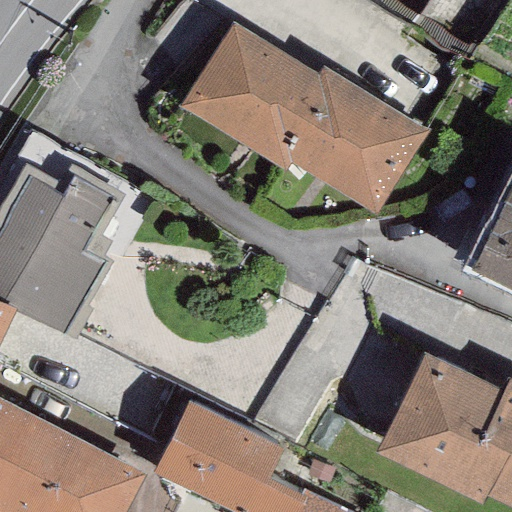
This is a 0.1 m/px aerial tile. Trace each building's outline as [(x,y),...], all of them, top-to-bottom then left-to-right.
[(424,126),(467,54),(378,0),(198,0),(322,75),(327,67),(424,126)] [(475,40),(500,0),(426,0),(419,12),(475,40)] [(322,75),(236,23),(191,97),(282,153),(288,145),(373,197),(419,124),(327,67),(322,75)] [(136,186),(32,126),(0,186),(0,236),(31,183),(64,202),(77,181),(105,197),(124,207),(136,186)] [(75,248),(105,197),(77,181),(64,202),(31,183),(0,236),(0,492),(38,511),(109,511),(134,467),(0,398),(0,305),(5,296),(54,322),(92,257),(75,248)] [(511,183),(480,246),(511,262),(511,183)] [(511,378),(507,388),(425,349),(384,436),(477,480),(481,471),(511,486),(511,378)] [(282,511),(298,485),(259,464),(271,439),(193,400),(164,456),(247,498),(241,510),(243,511),(282,511)] [(349,511),(298,485),(282,511),(349,511)]
